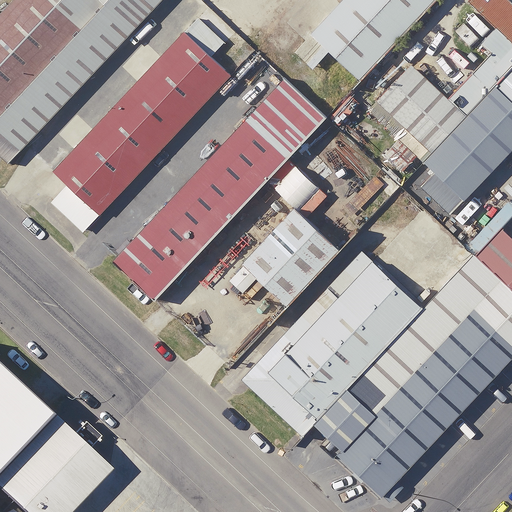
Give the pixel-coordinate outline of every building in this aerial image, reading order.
[(0,108),(61,43),(15,0),(9,0),(0,9),(0,108)] [(101,0),(61,43),(0,108),(0,165),(1,167),(153,6),(146,0),(101,0)] [(163,0),(175,11),(185,0),(163,0)] [(337,90),(421,0),(338,0),(293,48),(337,90)] [(511,47),(511,34),(475,0),(464,0),(446,19),(496,65),(511,47)] [(209,89),(162,44),(31,183),(79,227),(209,89)] [(511,58),(402,175),(443,214),(511,140),(511,58)] [(358,116),(409,163),(444,125),(394,79),(358,116)] [(302,131),(263,94),(93,274),(133,311),(302,131)] [(317,261),(274,221),(220,278),(263,318),(317,261)] [(477,291),(511,323),(511,270),(482,242),(455,271),(477,291)] [(282,447),(341,385),(406,315),(346,259),(326,281),(335,289),(303,323),(295,315),(223,392),(282,447)] [(455,271),(452,267),(341,385),(366,409),(477,291),(455,271)] [(511,323),(477,291),(366,409),(312,466),(360,511),(511,350),(511,323)] [(0,511),(0,461),(50,409),(0,362),(0,511)] [(67,511),(111,466),(54,413),(0,470),(0,486),(26,511),(67,511)]
